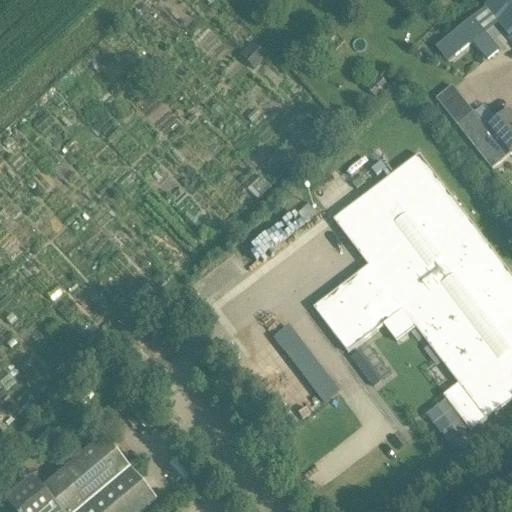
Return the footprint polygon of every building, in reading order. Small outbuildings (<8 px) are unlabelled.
[(511,0),(495,0),(485,9),(511,41),(511,0)] [(499,53),(474,21),(444,45),(455,59),(463,53),(463,51),(474,43),(488,61),(499,53)] [(255,72),(267,59),(252,45),(239,58),(255,72)] [(378,78),(365,90),(375,100),(388,88),(378,78)] [(461,101),(446,113),(492,171),(511,155),(511,115),(510,113),(497,123),(484,107),(473,115),(461,101)] [(369,269),(314,311),(348,355),(403,313),(460,387),(444,399),(471,435),(487,423),(511,403),(511,277),(420,157),(334,223),(369,269)] [(80,511),(129,471),(102,440),(40,492),(32,482),(5,505),(10,511),(80,511)] [(269,471),(278,463),(270,454),(261,462),(269,471)] [(129,471),(80,511),(144,511),(155,503),(129,471)]
